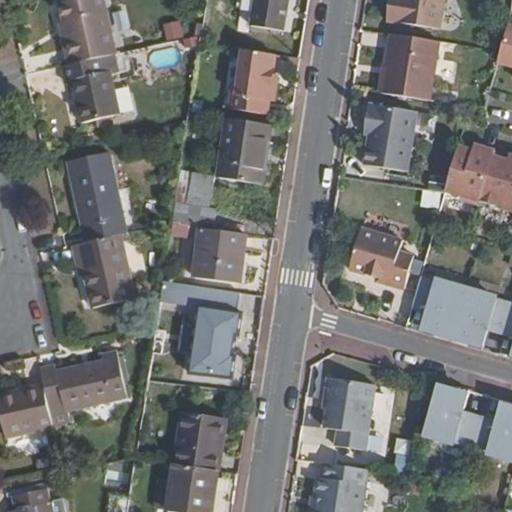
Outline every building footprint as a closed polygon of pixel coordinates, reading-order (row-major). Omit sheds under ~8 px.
[(99,61),(119,57),(105,0),(80,0),(62,4),(68,33),(65,36),(73,67),(99,61)] [(259,0),(255,27),(286,32),(291,0),(259,0)] [(445,0),(400,0),(400,2),(391,1),(388,22),(441,30),(445,0)] [(162,23),(165,39),(181,36),(178,20),(162,23)] [(511,25),(510,25),(502,52),(499,63),(511,66),(511,25)] [(394,49),(389,49),(382,94),(431,101),(440,42),(395,35),(394,49)] [(281,76),(283,56),(242,51),(234,111),(274,117),(276,103),(281,104),(285,76),(281,76)] [(73,67),(61,69),(65,87),(72,86),(81,127),(119,119),(109,76),(103,77),(99,61),(73,67)] [(418,112),(370,105),(367,125),(372,125),(366,165),(409,172),(418,112)] [(263,187),(272,128),(231,121),(222,180),(263,187)] [(460,146),(447,192),(481,203),(495,157),(496,151),(481,147),(480,153),(474,151),(460,146)] [(126,237),(132,236),(113,156),(71,166),(89,246),(126,237)] [(511,161),(509,161),(495,157),(481,203),(511,211),(511,161)] [(191,209),(213,211),(218,179),(196,175),(191,209)] [(175,227),(205,231),(210,232),(213,211),(191,209),(178,207),(175,227)] [(406,241),(365,229),(353,270),(380,278),(385,280),(385,282),(405,289),(414,256),(403,252),(406,241)] [(242,287),(249,238),(210,232),(205,231),(198,280),(242,287)] [(89,246),(72,250),(76,264),(80,263),(85,279),(93,310),(140,299),(126,237),(89,246)] [(80,280),(85,279),(80,263),(76,264),(80,280)] [(454,337),(467,291),(422,277),(414,305),(429,309),(422,333),(435,336),(436,332),(454,337)] [(239,313),(243,294),(167,283),(163,303),(239,313)] [(511,303),(511,302),(467,291),(454,337),(471,342),(470,347),(483,351),(490,326),(504,330),(511,303)] [(185,386),(229,391),(236,333),(193,329),(185,386)] [(43,372),(46,388),(52,414),(68,410),(70,418),(132,401),(121,355),(106,359),(106,365),(61,375),(59,369),(43,372)] [(376,386),(335,379),(329,383),(327,394),(331,399),(329,412),(327,428),(339,431),(337,446),(367,451),(376,386)] [(438,387),(424,434),(511,459),(511,403),(503,401),(496,425),(464,416),(471,391),(457,387),(456,392),(438,387)] [(0,399),(10,441),(56,430),(52,414),(46,388),(0,398),(0,399)] [(178,466),(221,471),(228,420),(186,414),(178,466)] [(362,511),(369,470),(326,464),(324,478),(319,477),(316,498),(313,511),(362,511)] [(215,511),(221,471),(178,466),(171,511),(215,511)] [(56,511),(54,503),(18,511),(56,511)]
